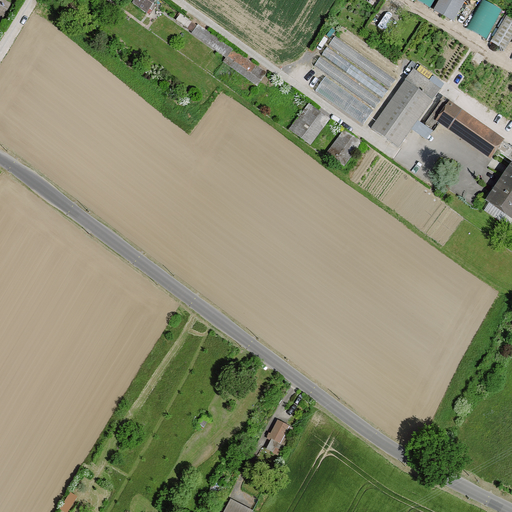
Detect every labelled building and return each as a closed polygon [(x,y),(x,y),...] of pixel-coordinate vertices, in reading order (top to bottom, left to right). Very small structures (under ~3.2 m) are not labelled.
[(132,0),(131,3),(145,13),(154,0),(132,0)] [(417,0),(454,19),(464,0),(463,0),(417,0)] [(486,0),(482,0),(468,26),(488,37),(503,9),(486,0)] [(230,49),(197,25),(192,33),(224,57),(230,49)] [(335,37),(329,45),(389,88),(395,80),(335,37)] [(328,47),(322,55),(382,99),(388,90),(328,47)] [(224,62),(257,84),(265,73),(232,50),(224,62)] [(321,57),(315,65),(375,108),(381,100),(321,57)] [(440,89),(414,70),(372,128),(398,147),(411,129),(437,93),(440,89)] [(325,78),(316,91),(363,125),(373,112),(325,78)] [(504,141),(450,102),(436,121),(440,123),(490,160),(504,141)] [(329,119),(308,104),(289,129),(310,144),(329,119)] [(343,130),(326,154),(343,167),(361,143),(343,130)] [(511,166),(505,177),(495,191),(488,203),(511,218),(511,166)] [(290,428),(278,421),(269,437),(281,443),(290,428)] [(65,511),(76,499),(69,494),(59,507),(65,511)]
